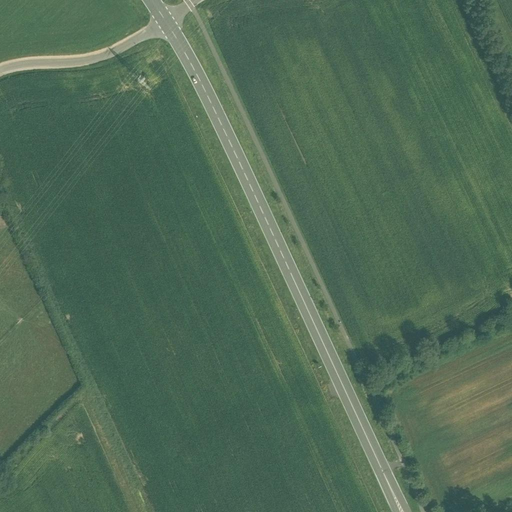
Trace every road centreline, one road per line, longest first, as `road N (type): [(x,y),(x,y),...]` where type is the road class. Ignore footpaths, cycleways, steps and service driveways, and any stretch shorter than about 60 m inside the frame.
road 1 (secondary): [(166,22),(213,105),(402,511)]
road 2 (residential): [(166,22),(95,58),(0,70)]
